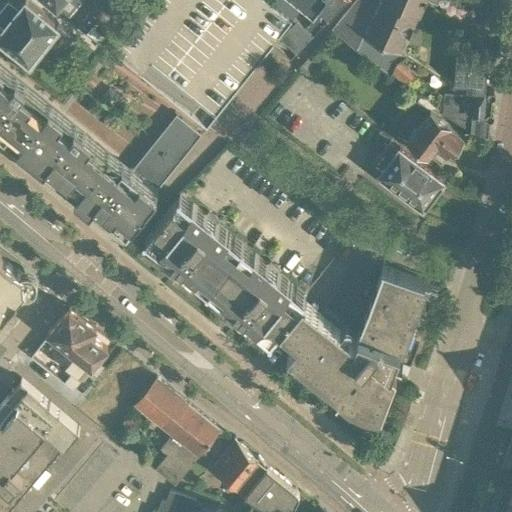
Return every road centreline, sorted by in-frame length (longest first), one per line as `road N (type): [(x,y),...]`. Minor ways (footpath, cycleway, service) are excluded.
road 1 (secondary): [(354,495),(0,193)]
road 2 (residential): [(431,450),(506,197)]
